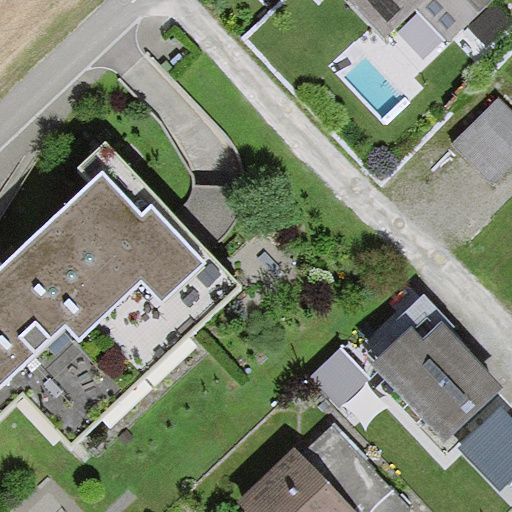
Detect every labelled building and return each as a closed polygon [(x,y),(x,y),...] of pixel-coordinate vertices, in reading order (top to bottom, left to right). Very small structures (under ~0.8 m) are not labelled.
[(330,0),(370,40),(404,7),(453,57),(511,0),(330,0)] [(503,184),(511,174),(511,107),(505,101),(462,145),(503,184)] [(200,271),(113,178),(0,284),(0,416),(133,292),(154,315),(200,271)] [(431,305),(365,359),(444,454),(510,400),(431,305)] [(321,372),(341,408),(375,389),(355,353),(321,372)] [(511,497),(511,496),(511,418),(509,415),(468,457),(511,497)] [(371,511),(300,425),(222,489),(241,511),(371,511)]
